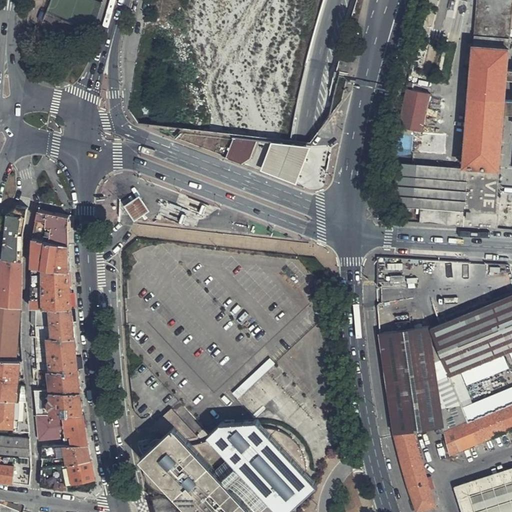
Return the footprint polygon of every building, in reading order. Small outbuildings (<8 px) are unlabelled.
[(85,25),(94,0),(93,0),(53,0),(49,12),(85,25)] [(419,224),(493,229),(511,0),(478,0),(463,171),(399,166),(396,207),(421,209),(419,224)] [(431,94),(412,91),(405,90),(399,125),(415,128),(413,152),(446,155),(447,136),(422,134),(422,130),(424,130),(431,94)] [(257,142),(233,139),(226,159),(241,165),(250,159),(257,142)] [(310,148),(271,143),(260,171),(295,185),(310,148)] [(141,194),(127,204),(132,213),(136,218),(151,208),(141,194)] [(19,260),(24,261),(24,240),(24,231),(28,212),(29,207),(17,205),(8,212),(8,217),(5,244),(4,256),(19,260)] [(56,241),(70,243),(70,215),(47,211),(39,209),(35,229),(34,237),(56,241)] [(64,270),(70,271),(70,256),(70,243),(56,241),(34,237),(34,266),(41,266),(64,270)] [(0,305),(21,307),(23,307),(23,299),(24,274),(24,261),(19,260),(4,256),(1,283),(0,292),(0,305)] [(60,308),(73,308),(72,283),(70,271),(64,270),(41,266),(34,266),(33,297),(33,308),(38,308),(60,308)] [(511,273),(511,270),(442,324),(433,329),(451,375),(449,376),(461,406),(443,409),(431,330),(431,326),(381,333),(388,390),(396,438),(418,511),(421,510),(435,505),(413,431),(443,426),(443,431),(446,431),(451,453),(511,428),(511,273)] [(19,336),(21,307),(0,305),(0,355),(17,357),(19,336)] [(55,337),(76,336),(74,319),(73,308),(60,308),(38,308),(38,327),(54,327),(55,337)] [(451,375),(433,329),(431,330),(443,409),(461,406),(449,376),(451,375)] [(72,370),(79,370),(76,336),(55,337),(39,337),(39,344),(40,369),(50,369),(72,370)] [(0,398),(28,400),(26,378),(23,378),(23,360),(7,359),(0,358),(0,398)] [(58,390),(82,390),(79,370),(72,370),(50,369),(51,377),(53,390),(58,390)] [(74,413),(85,413),(82,390),(58,390),(53,390),(36,389),(38,414),(58,414),(74,414),(74,413)] [(15,428),(30,429),(28,407),(28,400),(0,398),(0,424),(15,426),(15,428)] [(158,426),(160,428),(162,429),(163,430),(164,432),(166,433),(167,434),(169,435),(170,436),(172,437),(173,438),(175,439),(176,440),(178,440),(180,441),(182,442),(183,443),(185,443),(187,444),(189,444),(190,444),(193,445),(198,437),(178,403),(156,423),(158,426)] [(78,445),(90,445),(85,413),(74,413),(74,414),(58,414),(38,414),(40,439),(61,436),(60,428),(67,427),(69,436),(76,435),(78,445)] [(144,472),(144,474),(144,475),(146,478),(148,483),(151,486),(155,490),(160,493),(163,494),(170,495),(175,494),(191,511),(256,511),(251,507),(264,494),(281,511),(290,511),(320,485),(307,471),(307,467),(306,457),(303,451),(300,445),(297,441),(293,438),(292,438),(288,434),(282,430),(272,424),(263,421),(259,420),(223,420),(210,433),(215,438),(204,448),(192,448),(186,447),(179,445),(178,445),(177,444),(175,444),(174,443),(173,443),(172,442),(170,441),(169,441),(168,440),(167,439),(165,438),(164,438),(163,436),(162,436),(161,434),(158,431),(149,442),(147,445),(144,454),(142,462),(142,463),(143,468),(144,472)] [(162,429),(160,428),(158,431),(161,434),(162,436),(163,436),(164,438),(165,438),(167,439),(168,440),(169,441),(170,441),(172,442),(173,443),(174,443),(175,444),(177,444),(178,445),(179,445),(186,447),(192,448),(193,445),(190,444),(189,444),(187,444),(185,443),(183,443),(182,442),(180,441),(178,440),(176,440),(175,439),(173,438),(172,437),(170,436),(169,435),(167,434),(166,433),(164,432),(163,430),(162,429)] [(33,458),(30,437),(18,436),(0,434),(0,480),(23,483),(31,484),(32,471),(33,464),(33,458)] [(44,457),(42,466),(59,465),(73,463),(93,460),(90,445),(78,445),(57,445),(44,444),(41,446),(44,457)] [(59,465),(42,466),(43,486),(68,490),(75,491),(74,484),(96,479),(93,460),(73,463),(59,465)] [(464,511),(511,511),(511,468),(456,486),(464,511)]
